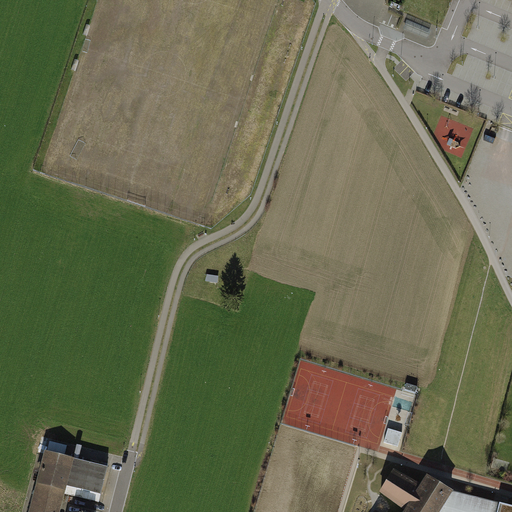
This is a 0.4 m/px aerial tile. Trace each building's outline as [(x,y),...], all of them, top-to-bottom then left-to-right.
[(407,383),(405,389),(416,393),(418,386),(407,383)] [(402,432),(388,428),(384,442),(398,446),(402,432)] [(49,449),(66,453),(68,445),(51,440),(49,449)] [(43,451),(28,511),(56,511),(64,485),(99,493),(106,467),(43,451)] [(437,511),(451,492),(428,477),(422,487),(394,471),(381,492),(407,510),(406,511),(437,511)]
